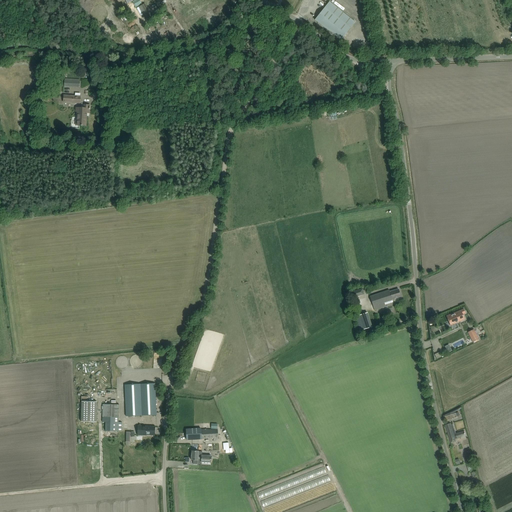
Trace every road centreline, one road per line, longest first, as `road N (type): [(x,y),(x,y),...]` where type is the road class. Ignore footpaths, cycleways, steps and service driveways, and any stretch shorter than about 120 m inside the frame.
road 1 (unclassified): [(461,511),(422,345),(389,89)]
road 2 (track): [(170,381),(206,293),(234,121),(300,22)]
road 3 (unclassified): [(0,44),(115,51),(294,18)]
road 4 (unclassified): [(166,511),(170,381)]
